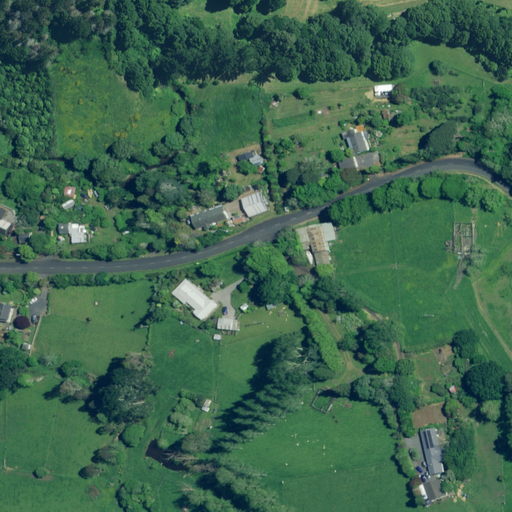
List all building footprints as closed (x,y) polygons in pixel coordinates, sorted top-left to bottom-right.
[(402,113),(388,115),(388,119),(390,119),(391,121),(403,120),(402,113)] [(370,150),(364,132),(349,136),(355,155),(370,150)] [(358,167),(355,158),(341,161),(344,171),(358,167)] [(73,188),(63,188),(63,198),(73,198),(73,188)] [(269,211),(262,193),(244,200),(251,218),(269,211)] [(75,205),(72,199),(62,205),(64,210),(75,205)] [(9,210),(0,205),(0,232),(11,237),(16,225),(5,220),(9,210)] [(229,219),(225,207),(194,217),(199,230),(205,228),(206,230),(215,227),(214,224),(229,219)] [(333,222),(299,229),(302,244),(299,245),(301,252),(310,250),(309,245),(313,245),(318,269),(332,266),(327,241),(337,239),(333,222)] [(80,223),(61,224),(61,234),(74,233),(74,243),(86,243),(86,232),(87,232),(87,226),(80,226),(80,223)] [(32,243),(32,234),(20,234),(20,243),(32,243)] [(217,306),(189,279),(176,293),(187,304),(190,302),(198,310),(196,312),(204,320),(217,306)] [(0,320),(2,321),(10,322),(14,306),(2,303),(2,306),(0,305),(0,320)] [(229,316),(222,316),(222,318),(220,318),(219,329),(241,331),(242,320),(228,319),(229,316)] [(30,324),(27,318),(21,321),(23,327),(30,324)] [(210,401),(206,399),(201,410),(206,412),(208,408),(207,407),(210,401)] [(443,451),(438,428),(422,432),(432,475),(445,472),(443,463),(451,461),(449,450),(443,451)] [(448,496),(441,479),(426,485),(432,501),(448,496)]
